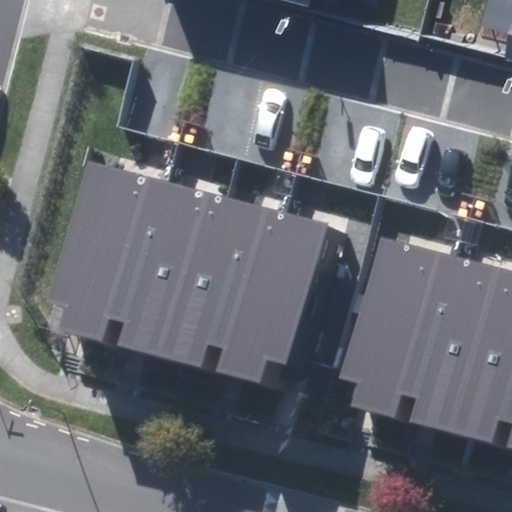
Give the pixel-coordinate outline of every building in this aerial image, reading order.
[(160,181),(86,162),(46,299),(64,304),(57,328),(100,340),(107,316),(122,320),(160,181)] [(222,197),(160,181),(122,320),(116,343),(176,360),(222,197)] [(280,213),(222,197),(176,360),(198,366),(205,343),(219,347),(213,368),(234,375),(280,213)] [(322,224),(280,213),(234,375),(258,381),(264,357),(283,362),(322,224)] [(458,255),(382,233),(340,376),(358,381),(351,405),(394,417),(401,393),(416,397),(458,255)] [(511,298),(511,270),(458,255),(416,397),(410,419),(472,437),(511,298)] [(511,298),(472,437),(492,443),(499,420),(511,423),(511,427),(507,446),(511,447),(511,298)]
